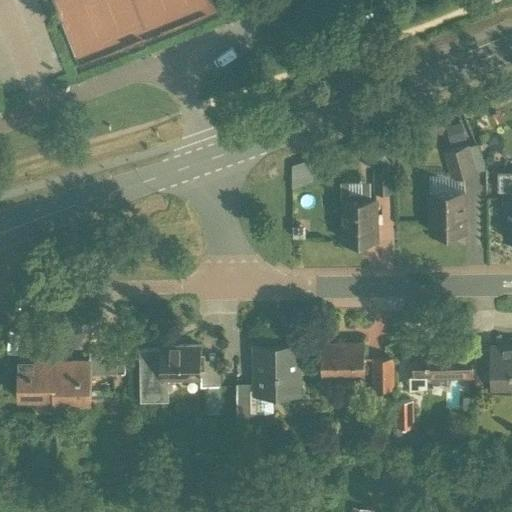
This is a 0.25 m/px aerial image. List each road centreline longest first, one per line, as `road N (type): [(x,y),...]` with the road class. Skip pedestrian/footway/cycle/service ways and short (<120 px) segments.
road 1 (secondary): [(511,47),(204,162)]
road 2 (residential): [(511,286),(239,289)]
road 3 (residential): [(239,289),(8,291)]
road 4 (secondary): [(204,162),(0,231)]
road 5 (residential): [(197,138),(168,57),(244,25),(257,0)]
road 6 (residential): [(239,289),(204,162)]
